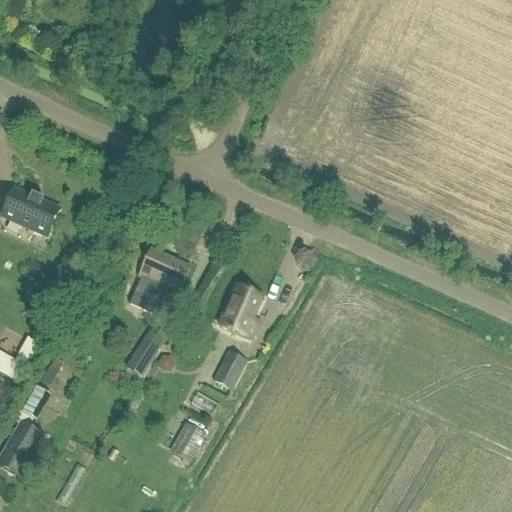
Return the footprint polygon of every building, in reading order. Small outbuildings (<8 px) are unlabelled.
[(14,192),(2,220),(47,240),(60,212),(43,205),(44,203),(32,198),(31,200),(14,192)] [(127,251),(124,259),(131,262),(134,255),(127,251)] [(179,295),(191,270),(152,253),(140,280),(142,281),(136,293),(172,309),(178,295),(179,295)] [(245,340),(262,301),(236,290),(220,329),(245,340)] [(142,381),(169,341),(152,330),(126,370),(142,381)] [(232,395),(248,365),(229,355),(213,385),(232,395)] [(13,367),(0,359),(0,374),(22,387),(30,372),(19,366),(13,367)] [(50,390),(64,367),(55,361),(41,384),(50,390)] [(186,397),(201,409),(206,402),(192,390),(186,397)] [(0,469),(21,482),(46,440),(20,425),(0,459),(0,469)] [(206,438),(186,427),(170,454),(190,466),(206,438)]
